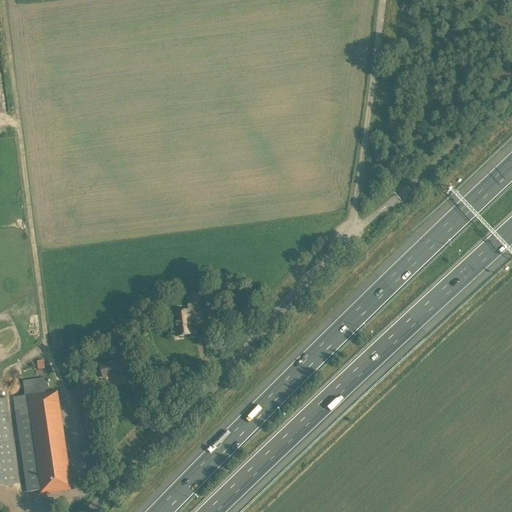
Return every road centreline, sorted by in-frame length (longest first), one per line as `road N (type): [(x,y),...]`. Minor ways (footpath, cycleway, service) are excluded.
road 1 (motorway): [(511,163),(156,511)]
road 2 (motorway): [(217,511),(511,233)]
road 3 (unclassified): [(89,511),(221,377),(346,229)]
road 4 (track): [(381,0),(346,229)]
